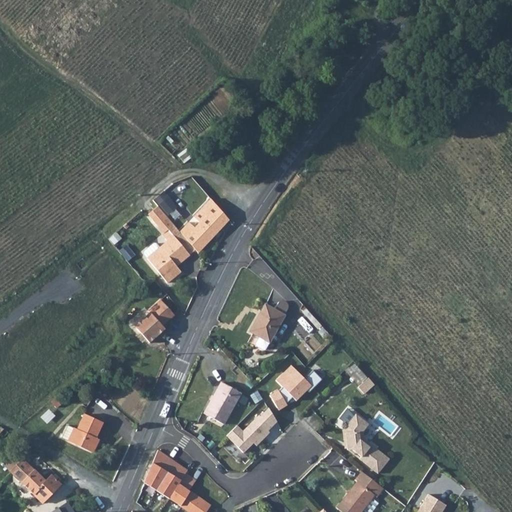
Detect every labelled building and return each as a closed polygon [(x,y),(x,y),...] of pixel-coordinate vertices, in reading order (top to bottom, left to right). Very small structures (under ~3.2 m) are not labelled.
[(194,246),(197,250),(229,216),(212,196),(195,213),(201,219),(195,225),(189,219),(180,229),(194,246)] [(151,214),(161,227),(171,219),(161,206),(151,214)] [(176,225),(171,219),(161,227),(166,233),(176,225)] [(148,255),(167,279),(181,268),(173,259),(176,256),(178,259),(194,246),(180,229),(176,225),(166,233),(164,235),(167,238),(159,245),(148,255)] [(142,248),(148,255),(159,245),(154,239),(142,248)] [(172,308),(159,292),(148,301),(149,303),(160,316),(161,318),(172,308)] [(262,307),(259,315),(274,330),(284,310),(283,309),(287,300),(286,297),(285,295),(283,294),(281,294),(279,295),(277,296),(275,299),(274,303),(265,298),(261,306),(262,307)] [(132,318),(143,331),(160,316),(149,303),(146,305),(132,318)] [(260,333),(270,338),(274,330),(259,315),(252,329),(260,333)] [(160,316),(143,331),(148,336),(164,321),(161,318),(160,316)] [(256,341),(265,345),(270,338),(260,333),(256,341)] [(368,378),(354,363),(345,371),(359,386),(368,378)] [(289,365),(274,380),(280,387),(267,395),(276,411),(287,405),(285,402),(290,398),(294,401),(305,390),(307,392),(318,379),(310,371),(302,378),(289,365)] [(240,389),(220,378),(203,408),(223,419),(236,395),(244,399),(247,393),(240,389)] [(374,385),(368,378),(359,386),(357,387),(364,395),(374,385)] [(234,425),(223,436),(233,446),(241,453),(249,446),(253,449),(268,432),(266,431),(275,422),(265,407),(240,430),(234,425)] [(341,427),(344,449),(348,449),(357,456),(356,458),(374,473),(386,458),(362,440),(361,431),(367,425),(345,408),(338,417),(345,423),(341,427)] [(75,427),(71,425),(66,438),(91,449),(96,436),(93,434),(99,418),(81,410),(75,427)] [(59,435),(66,438),(71,425),(65,422),(59,435)] [(157,446),(143,479),(178,502),(190,488),(187,486),(177,480),(185,469),(187,466),(157,446)] [(21,451),(18,449),(7,460),(11,464),(24,451),(22,450),(21,451)] [(41,497),(60,480),(53,470),(46,475),(24,451),(11,464),(41,497)] [(384,484),(362,467),(356,476),(358,477),(337,503),(347,511),(358,511),(375,491),(377,493),(384,484)] [(177,480),(187,486),(194,476),(185,469),(177,480)] [(190,488),(178,502),(193,511),(202,511),(209,502),(190,488)] [(442,511),(443,509),(449,499),(431,488),(419,507),(418,511),(442,511)] [(75,511),(68,500),(59,505),(63,511),(75,511)] [(63,511),(59,505),(58,503),(45,511),(63,511)]
